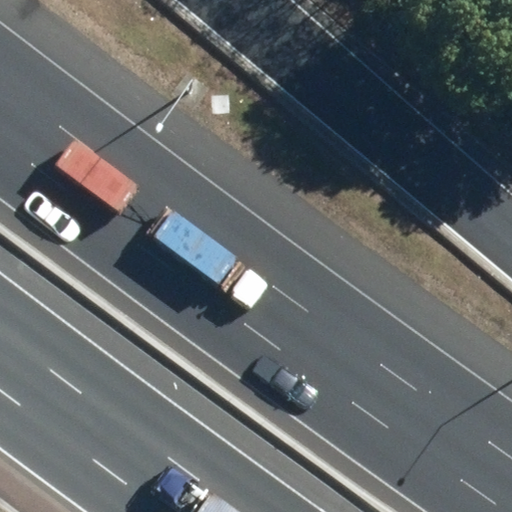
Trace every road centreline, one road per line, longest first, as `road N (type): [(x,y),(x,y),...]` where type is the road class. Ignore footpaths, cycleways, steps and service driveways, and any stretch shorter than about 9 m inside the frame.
road 1 (motorway): [(0,129),(511,500)]
road 2 (motorway): [(245,0),(511,229)]
road 3 (motorway): [(227,511),(0,346)]
